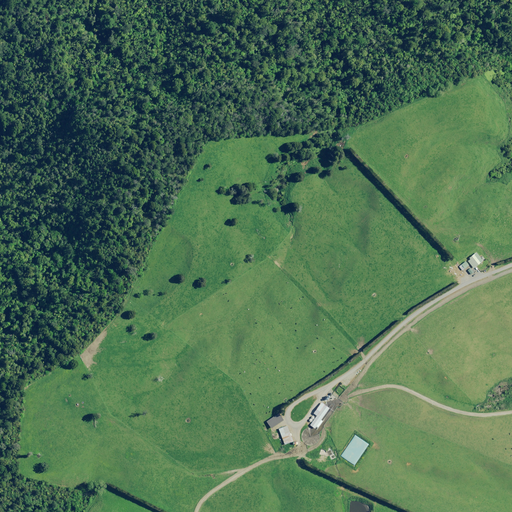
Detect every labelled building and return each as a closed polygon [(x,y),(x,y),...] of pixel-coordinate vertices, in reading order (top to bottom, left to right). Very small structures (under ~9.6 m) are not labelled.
[(483,261),(476,253),(469,258),(470,259),(468,261),(473,268),(483,261)] [(329,408),(321,403),(313,414),(316,416),(310,425),(314,429),(329,408)] [(283,420),(278,413),(266,421),(270,428),(283,420)] [(292,442),(287,426),(278,429),(284,445),(292,442)] [(293,450),(292,444),(284,446),(286,452),(293,450)]
